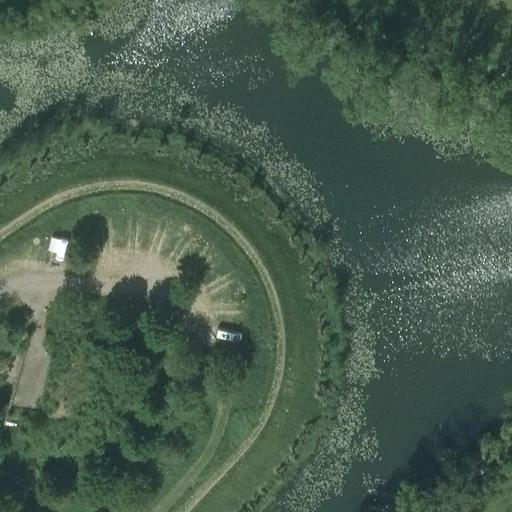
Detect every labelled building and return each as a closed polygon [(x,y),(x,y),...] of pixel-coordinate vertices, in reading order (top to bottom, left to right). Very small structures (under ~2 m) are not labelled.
[(94,268),(70,264),(69,272),(93,276),(94,268)] [(11,421),(39,427),(38,430),(71,438),(97,330),(65,322),(64,326),(36,319),(11,421)] [(188,327),(203,348),(214,341),(199,319),(188,327)] [(166,413),(164,415),(175,422),(187,430),(196,417),(184,409),(173,401),(172,404),(180,410),(174,418),(166,413)] [(76,511),(71,496),(47,506),(49,511),(76,511)]
